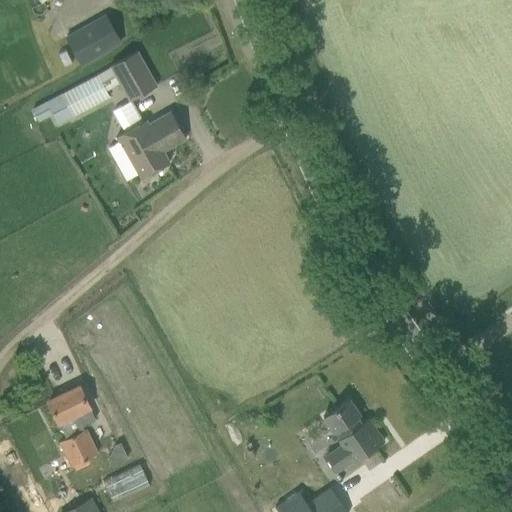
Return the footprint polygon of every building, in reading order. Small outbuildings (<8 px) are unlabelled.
[(106,16),(66,37),(81,64),(120,42),(106,16)] [(60,94),(73,117),(109,98),(106,91),(118,84),(128,102),(131,100),(156,86),(137,51),(119,61),(109,67),(110,68),(97,75),(60,94)] [(46,102),(32,109),(39,122),(53,114),(46,102)] [(119,142),(108,148),(126,180),(139,174),(141,179),(169,163),(163,151),(186,138),(171,112),(149,124),(146,120),(116,137),(119,142)] [(59,441),(72,466),(89,457),(98,453),(86,429),(83,431),(81,427),(95,420),(78,386),(47,401),(54,416),(53,417),(56,422),(57,421),(66,437),(59,441)] [(325,456),(336,472),(353,460),(355,462),(384,441),(368,418),(363,422),(359,416),(360,415),(349,399),(323,416),(342,444),(325,456)] [(111,449),(113,458),(129,456),(127,446),(111,449)] [(104,481),(114,501),(148,485),(139,465),(104,481)] [(298,491),(275,507),(278,511),(346,511),(330,488),(315,498),(307,504),(298,491)] [(65,511),(99,511),(92,498),(65,511)]
